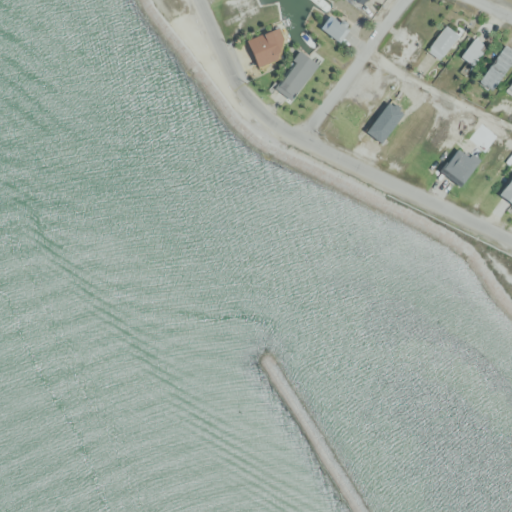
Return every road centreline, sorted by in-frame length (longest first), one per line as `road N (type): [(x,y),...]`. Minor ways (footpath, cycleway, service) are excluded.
road 1 (residential): [(511,240),(265,115),(205,0)]
road 2 (residential): [(408,0),(303,136)]
